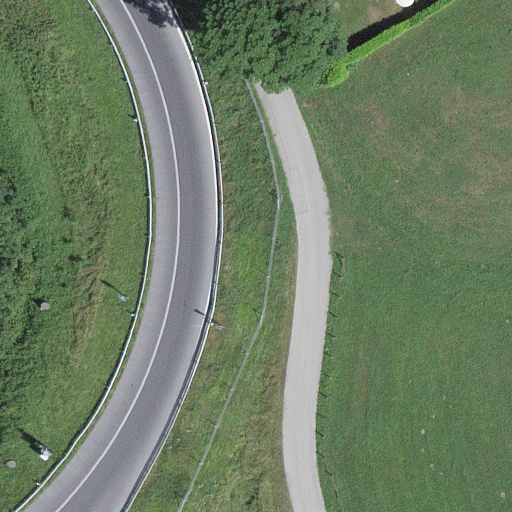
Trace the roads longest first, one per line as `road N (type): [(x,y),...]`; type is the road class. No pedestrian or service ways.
road 1 (motorway): [(140,0),(183,111),(193,250),(176,343),(93,504)]
road 2 (unclassified): [(232,0),(307,186),(312,270),(296,423),(308,511)]
